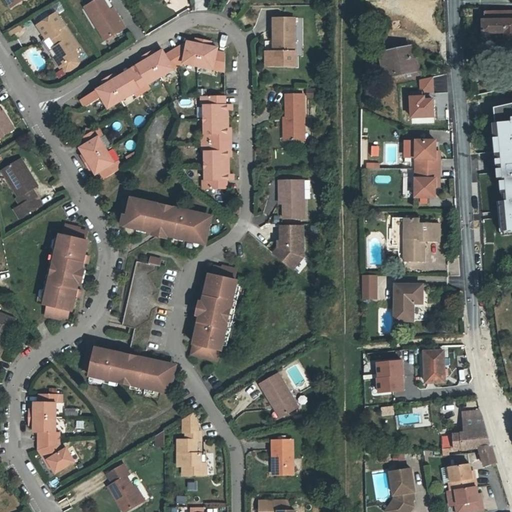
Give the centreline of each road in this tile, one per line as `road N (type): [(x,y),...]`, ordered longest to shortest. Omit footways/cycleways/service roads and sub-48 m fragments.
road 1 (residential): [(237,511),(235,450),(176,342),(193,268),(245,218),(243,51),(223,28),(186,22)]
road 2 (residential): [(37,113),(119,254),(96,310),(18,376),(17,457),(50,511)]
road 3 (tertiary): [(452,0),(474,341),(484,387)]
road 4 (residential): [(186,22),(37,113)]
